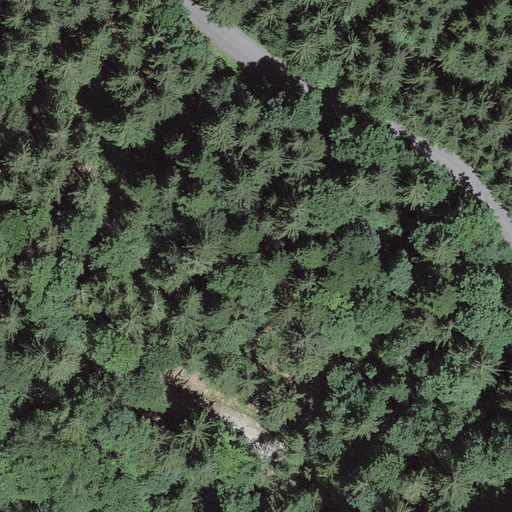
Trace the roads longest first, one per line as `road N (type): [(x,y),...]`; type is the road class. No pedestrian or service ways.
road 1 (unclassified): [(187,0),(253,59),(461,170),(511,233)]
road 2 (track): [(0,281),(157,394),(269,444),(304,511)]
road 3 (track): [(511,92),(347,0)]
